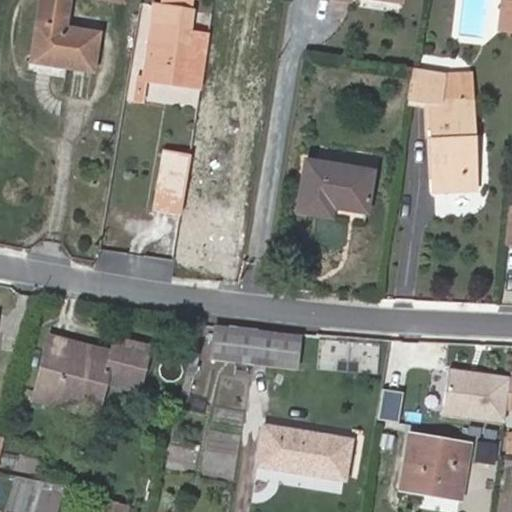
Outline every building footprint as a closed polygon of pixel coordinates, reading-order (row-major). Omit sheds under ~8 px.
[(40,0),(32,61),(93,69),(99,31),(66,27),(70,0),(40,0)] [(511,0),(500,0),(498,31),(511,32),(511,0)] [(156,6),(145,78),(201,86),(209,35),(189,32),(193,11),(156,6)] [(412,74),(409,95),(441,100),(445,75),(413,70),(412,74)] [(472,101),(430,103),(435,190),(477,187),(472,101)] [(255,170),(264,112),(248,109),(239,168),(255,170)] [(165,149),(163,158),(189,162),(191,153),(165,149)] [(189,162),(163,158),(155,209),(182,213),(189,162)] [(372,170),(307,160),(299,211),(331,216),(332,206),(366,211),(372,170)] [(185,225),(180,259),(226,267),(231,232),(185,225)] [(215,326),(211,356),(257,361),(263,332),(215,326)] [(295,366),(299,336),(263,332),(257,361),(295,366)] [(53,334),(34,396),(80,407),(84,390),(103,395),(107,379),(139,388),(151,346),(117,337),(113,351),(112,357),(104,355),(105,348),(53,334)] [(112,357),(113,351),(105,348),(104,355),(112,357)] [(488,401),(491,376),(476,373),(473,399),(488,401)] [(103,395),(84,390),(80,407),(99,412),(103,395)] [(265,427),(259,464),(343,479),(348,441),(265,427)] [(411,435),(401,488),(459,499),(469,445),(411,435)] [(124,511),(126,506),(103,500),(100,511),(124,511)]
